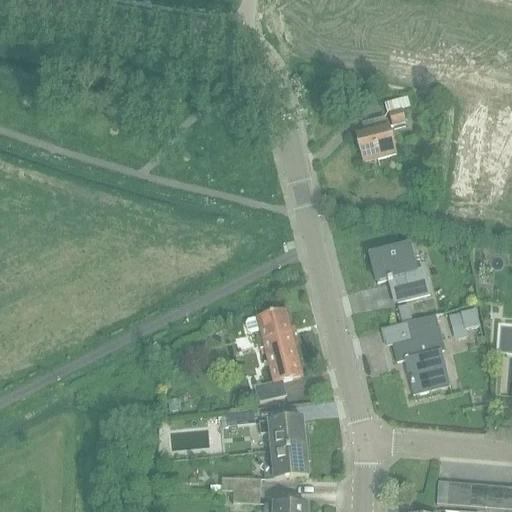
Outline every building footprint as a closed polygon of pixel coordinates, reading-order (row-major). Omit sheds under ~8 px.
[(402,87),(380,92),(382,102),(404,98),(402,87)] [(392,127),(404,124),(401,112),(389,115),(392,127)] [(363,164),(395,156),(388,129),(356,137),(363,164)] [(395,300),(428,292),(423,272),(414,274),(408,248),(370,257),(376,284),(387,281),(387,284),(391,283),(395,300)] [(408,305),(398,308),(402,325),(407,324),(413,322),(408,305)] [(466,331),(479,329),(475,310),(449,317),(455,340),(467,337),(466,331)] [(272,384),(254,388),(258,405),(285,398),(282,383),(302,378),(286,312),(256,319),(272,384)] [(414,397),(449,389),(440,353),(443,353),(435,318),(407,325),(412,343),(392,347),(396,365),(406,362),(414,397)] [(228,429),(254,426),(253,413),(227,416),(228,429)] [(271,454),(305,450),(302,420),(259,425),(260,436),(269,435),(271,454)] [(307,478),(305,450),(271,454),(273,470),(264,471),(265,482),(307,478)] [(221,480),(221,493),(233,494),(260,495),(260,482),(221,480)] [(436,506),(447,506),(449,485),(438,484),(436,506)] [(447,506),(458,507),(460,486),(449,485),(447,506)] [(458,507),(469,508),(471,487),(460,486),(458,507)] [(469,508),(480,509),(481,488),(471,487),(469,508)] [(480,509),(490,510),(492,489),(481,488),(480,509)] [(490,510),(501,511),(503,490),(492,489),(490,510)] [(501,511),(511,511),(511,490),(503,490),(501,511)] [(233,494),(233,506),(259,507),(260,495),(233,494)]
